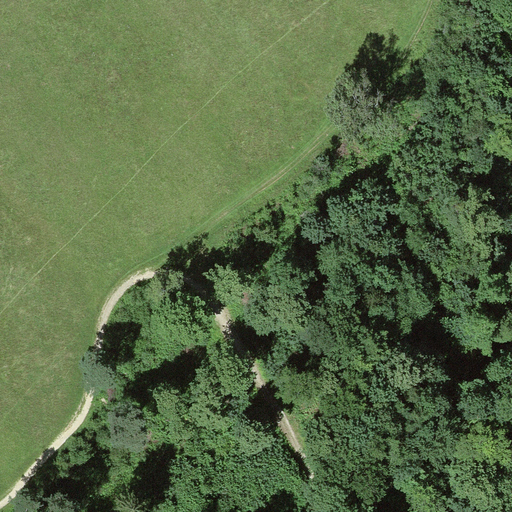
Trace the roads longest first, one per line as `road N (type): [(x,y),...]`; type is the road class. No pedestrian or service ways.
road 1 (track): [(186,272),(156,268),(117,287),(104,308),(83,411),(52,454),(0,501)]
road 2 (track): [(186,272),(202,283),(297,447),(324,511)]
